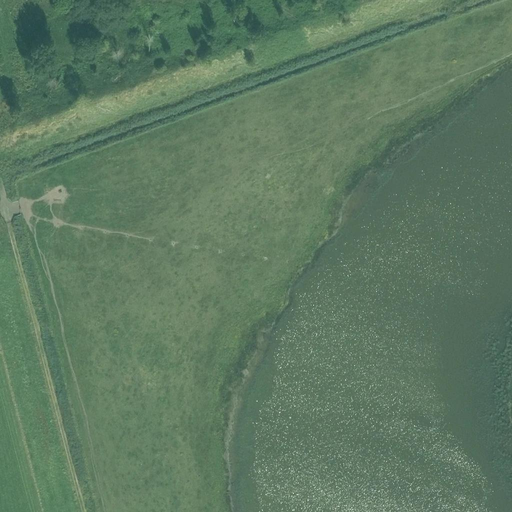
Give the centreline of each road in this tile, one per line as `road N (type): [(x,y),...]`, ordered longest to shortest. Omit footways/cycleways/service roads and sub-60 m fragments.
road 1 (track): [(460,0),(0,163)]
road 2 (track): [(0,184),(83,511)]
